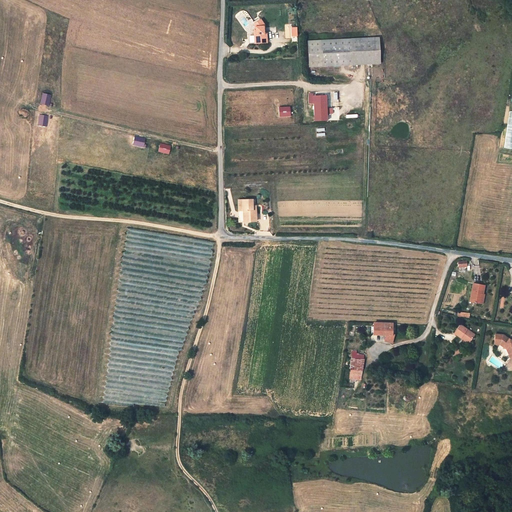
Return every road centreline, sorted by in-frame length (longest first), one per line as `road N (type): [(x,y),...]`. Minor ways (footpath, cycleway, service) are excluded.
road 1 (track): [(220,235),(181,394),(176,463),(214,511)]
road 2 (unclassified): [(222,0),(220,235)]
road 3 (unclassified): [(452,252),(220,235)]
road 4 (track): [(220,235),(0,201)]
road 5 (unclassified): [(374,353),(427,335),(452,252)]
